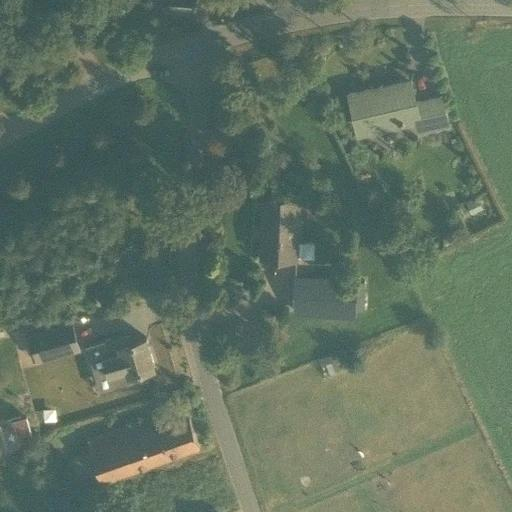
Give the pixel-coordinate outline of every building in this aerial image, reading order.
[(196,10),(196,0),(163,0),(163,1),(169,8),(196,10)] [(416,102),(412,83),(371,92),(370,88),(348,93),(354,116),(359,115),(362,129),(418,116),(422,131),(449,125),(442,96),(416,102)] [(297,258),(300,198),(264,197),(261,257),(297,258)] [(331,198),(326,215),(342,220),(347,203),(331,198)] [(409,223),(394,234),(405,248),(419,238),(409,223)] [(302,240),(301,256),(315,257),(316,241),(302,240)] [(355,313),(357,281),(296,278),(294,310),(355,313)] [(72,320),(29,333),(38,362),(81,349),(72,320)] [(143,380),(141,371),(155,366),(147,338),(125,344),(122,335),(86,345),(91,361),(104,357),(114,389),(143,380)] [(326,377),(337,372),(330,355),(319,360),(326,377)] [(26,416),(10,418),(13,440),(30,438),(26,416)] [(201,446),(190,417),(151,429),(147,419),(86,441),(101,482),(201,446)]
